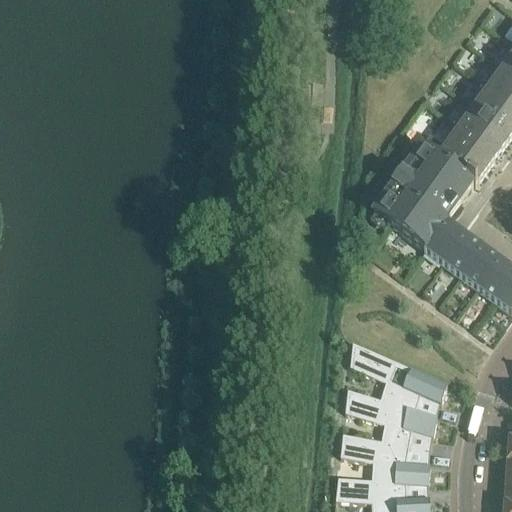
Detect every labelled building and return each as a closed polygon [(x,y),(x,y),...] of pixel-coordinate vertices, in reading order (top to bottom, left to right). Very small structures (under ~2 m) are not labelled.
[(409,170),(373,219),(375,221),(390,232),(425,257),(446,229),(450,224),(460,210),(473,192),(475,193),(483,182),(497,162),(511,143),(511,142),(511,53),(498,72),(484,92),(469,112),(455,131),(441,151),(429,142),(422,153),(421,154),(418,158),(416,160),(409,170)] [(303,87),(300,134),(307,136),(311,88),(303,87)] [(425,257),(424,259),(442,272),(464,242),(446,229),(425,257)] [(464,242),(442,272),(459,285),(482,255),(464,242)] [(482,255),(459,285),(477,298),(499,267),(482,255)] [(511,276),(499,267),(477,298),(494,310),(511,286),(511,276)] [(511,286),(494,310),(511,323),(511,286)] [(420,403),(441,412),(447,391),(438,387),(353,350),(350,374),(372,384),(374,381),(387,386),(380,407),(347,397),(347,398),(416,418),(420,403)] [(347,398),(345,420),(384,432),(381,448),(342,441),(342,442),(409,455),(412,439),(433,445),(433,443),(438,425),(416,418),(347,398)] [(342,442),(340,464),(372,470),(371,487),(338,485),(338,486),(406,492),(428,493),(428,492),(430,472),(406,471),(409,455),(342,442)] [(338,486),(335,508),(372,511),(429,511),(429,506),(407,507),(406,492),(338,486)]
